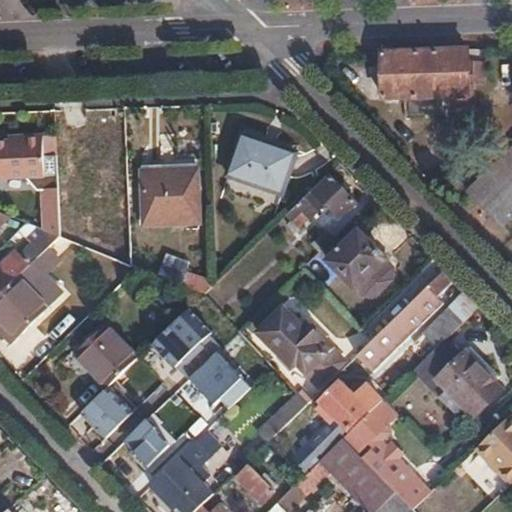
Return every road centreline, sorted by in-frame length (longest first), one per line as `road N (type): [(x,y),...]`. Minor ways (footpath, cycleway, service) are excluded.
road 1 (residential): [(247,29),(511,299)]
road 2 (residential): [(247,29),(511,17)]
road 3 (residential): [(0,37),(247,29)]
road 4 (residential): [(112,511),(0,395)]
